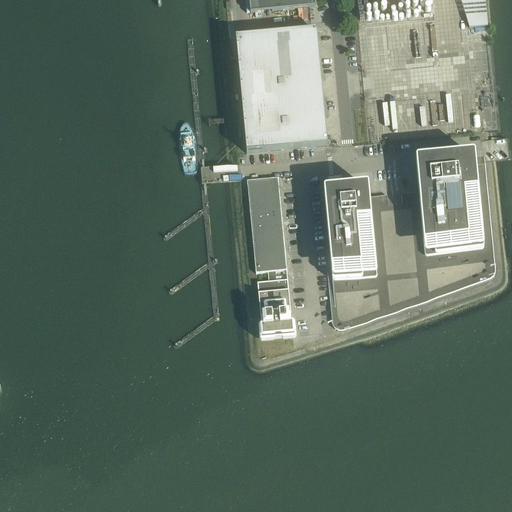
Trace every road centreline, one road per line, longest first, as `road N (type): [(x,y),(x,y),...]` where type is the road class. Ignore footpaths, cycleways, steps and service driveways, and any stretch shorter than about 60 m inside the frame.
road 1 (unclassified): [(251,173),(348,167),(334,0)]
road 2 (unknown): [(348,167),(480,147)]
